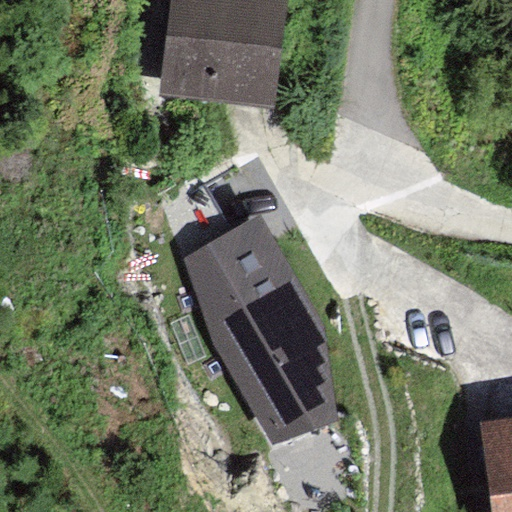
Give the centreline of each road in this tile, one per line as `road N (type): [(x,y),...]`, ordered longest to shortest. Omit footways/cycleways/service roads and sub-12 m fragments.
road 1 (track): [(383,511),(383,428),(351,265)]
road 2 (track): [(0,391),(82,511)]
